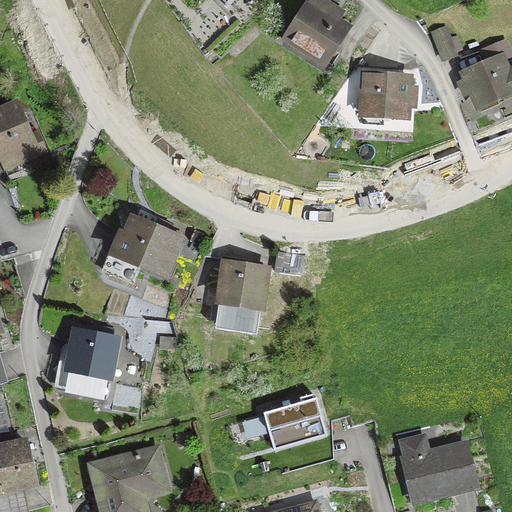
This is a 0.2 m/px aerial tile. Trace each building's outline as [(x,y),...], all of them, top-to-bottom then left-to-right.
[(323,15),(328,6),(319,0),(310,0),(307,5),(306,4),(283,39),(324,65),(347,30),(323,15)] [(431,35),(441,60),(454,55),(444,30),(431,35)] [(463,97),(470,94),(477,109),(511,93),(511,70),(505,73),(500,61),(510,57),(503,42),(479,52),(484,64),(462,74),(464,80),(457,83),(463,97)] [(404,119),(407,79),(363,76),(361,116),(404,119)] [(0,105),(0,157),(21,149),(25,159),(43,152),(36,135),(28,139),(20,121),(22,120),(17,109),(15,110),(13,106),(7,109),(5,104),(0,105)] [(113,255),(110,253),(102,273),(131,285),(139,266),(162,275),(177,240),(165,235),(166,233),(154,228),(153,230),(131,221),(124,239),(121,237),(113,255)] [(305,258),(276,254),(273,273),(302,277),(305,258)] [(258,310),(264,270),(223,264),(217,303),(258,310)] [(75,332),(67,371),(107,379),(114,340),(75,332)] [(316,399),(265,413),(276,450),(326,436),(316,399)] [(178,446),(190,443),(188,433),(176,436),(178,446)] [(402,460),(412,503),(474,488),(463,445),(426,454),(422,438),(400,443),(404,459),(402,460)] [(0,490),(32,483),(24,444),(0,448),(0,490)] [(101,511),(135,511),(133,499),(164,491),(154,451),(90,467),(101,511)] [(0,498),(2,511),(23,511),(19,493),(0,497),(0,498)]
